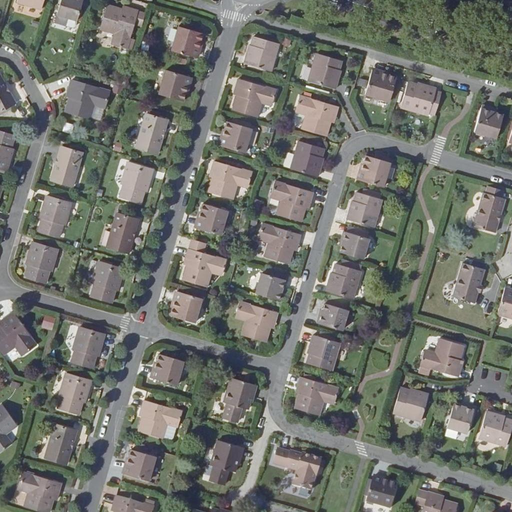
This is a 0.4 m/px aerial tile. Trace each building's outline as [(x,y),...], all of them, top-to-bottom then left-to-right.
[(18,0),(17,3),(41,10),(42,9),(44,0),(18,0)] [(50,0),(44,0),(42,9),(47,11),(50,0)] [(80,11),(83,0),(62,0),(55,23),(66,27),(68,19),(77,22),(78,21),(80,11)] [(129,9),(128,14),(124,13),(124,11),(108,6),(100,30),(114,35),(111,45),(128,50),(128,49),(129,47),(133,48),(135,41),(131,39),(135,25),(142,27),(146,14),(139,12),(129,9)] [(197,59),(204,35),(183,29),(179,27),(172,52),(197,59)] [(271,73),(279,45),(254,38),(251,47),(250,46),(245,65),(271,73)] [(333,89),(338,71),(337,71),(339,63),(314,55),(306,82),(333,89)] [(166,71),(159,95),(184,103),(191,78),(166,71)] [(387,101),(394,78),(370,71),(364,94),(387,101)] [(0,112),(15,104),(0,75),(0,112)] [(257,118),(261,105),(271,108),(275,91),(239,80),(234,96),(237,97),(233,112),(257,118)] [(109,92),(72,81),(67,97),(70,98),(66,113),(90,120),(94,107),(104,110),(109,92)] [(399,107),(426,115),(427,112),(434,114),(440,93),(433,91),(434,88),(415,83),(414,84),(406,82),(399,107)] [(331,124),(336,108),(298,97),(293,113),(304,116),(301,129),(324,136),(328,123),(331,124)] [(497,113),(498,109),(482,105),(474,133),(497,139),(503,115),(497,113)] [(158,155),(168,121),(146,115),(136,148),(158,155)] [(71,133),(73,124),(66,122),(63,131),(71,133)] [(219,147),(245,154),(252,130),(227,122),(219,147)] [(7,172),(14,150),(11,149),(14,137),(0,132),(0,173),(6,175),(7,172)] [(316,177),(322,158),(320,158),(322,150),(297,143),(289,170),(316,177)] [(73,187),(83,154),(61,147),(51,181),(73,187)] [(388,158),(375,154),(373,159),(364,156),(358,179),(382,186),(389,163),(387,163),(388,158)] [(141,205),(145,192),(146,193),(153,170),(128,162),(121,185),(124,186),(120,199),(141,205)] [(209,194),(233,201),(237,187),(246,189),(251,173),(214,162),(210,178),(213,179),(209,194)] [(276,215),(301,222),(305,209),(307,209),(312,193),(274,182),(269,198),(280,202),(276,215)] [(502,215),(506,198),(503,197),(505,191),(489,187),(487,193),(484,192),(474,227),(480,228),(480,231),(489,233),(490,231),(497,233),(500,222),(503,223),(505,216),(502,215)] [(368,196),(362,194),(356,192),(354,201),(352,201),(347,219),(373,227),(381,200),(379,199),(381,195),(370,192),(368,196)] [(59,239),(63,226),(65,226),(72,203),(46,196),(40,218),(42,219),(38,232),(59,239)] [(228,212),(203,205),(196,228),(221,236),(228,212)] [(129,254),(138,220),(117,214),(107,247),(129,254)] [(264,257),(288,264),(293,251),(295,252),(300,236),(262,224),(257,240),(268,244),(264,257)] [(340,251),(363,258),(369,239),(343,232),(339,245),(342,245),(340,251)] [(189,250),(184,266),(187,267),(183,281),(207,288),(211,274),(221,277),(226,261),(203,254),(206,244),(192,240),(189,250)] [(25,278),(46,284),(50,272),(52,272),(58,250),(33,242),(26,265),(29,266),(25,278)] [(112,304),(115,291),(118,292),(124,269),(99,261),(92,284),(94,285),(91,298),(112,304)] [(476,303),(479,292),(481,293),(483,286),(480,285),(485,269),(463,263),(453,296),(459,298),(458,301),(468,303),(469,301),(476,303)] [(336,264),(333,273),(331,272),(326,290),(353,298),(361,271),(336,264)] [(279,300),(281,294),(284,294),(287,282),(280,280),(282,275),(263,269),(262,274),(261,274),(255,293),(279,300)] [(511,289),(505,288),(497,315),(511,319),(511,289)] [(169,316),(195,323),(202,299),(177,292),(169,316)] [(342,330),(348,310),(347,310),(348,306),(333,301),(332,305),(326,304),(325,303),(323,310),(321,309),(317,323),(342,330)] [(278,314),(240,303),(235,319),(246,322),(242,336),(266,343),(270,329),(273,330),(278,314)] [(36,346),(13,314),(5,320),(7,323),(0,327),(0,350),(4,356),(18,346),(25,355),(36,346)] [(44,315),(41,327),(53,330),(56,317),(44,315)] [(105,334),(80,327),(73,350),(75,351),(71,363),(92,369),(96,357),(98,357),(105,334)] [(333,370),(340,344),(339,343),(340,338),(321,333),(319,338),(313,336),(308,354),(310,354),(307,363),(333,370)] [(440,338),(436,352),(425,349),(421,365),(422,366),(420,370),(430,373),(431,368),(459,377),(463,361),(460,360),(464,346),(440,338)] [(159,355),(151,378),(176,385),(183,362),(159,355)] [(58,410),(79,416),(83,403),(84,403),(92,380),(66,373),(59,396),(62,397),(58,410)] [(253,399),(257,386),(231,378),(224,403),(227,404),(223,418),(237,423),(242,409),(248,410),(251,399),(253,399)] [(319,416),(323,403),(333,406),(338,389),(301,378),(296,394),(299,395),(295,409),(319,416)] [(393,413),(421,421),(429,394),(410,389),(410,390),(400,387),(393,413)] [(181,412),(144,401),(140,417),(143,418),(139,432),(163,439),(167,426),(176,429),(181,412)] [(467,434),(474,410),(454,404),(447,428),(467,434)] [(0,452),(9,446),(3,438),(17,427),(2,407),(0,408),(0,452)] [(479,439),(506,447),(511,427),(511,420),(505,419),(505,417),(487,411),(479,439)] [(67,465),(76,431),(55,425),(45,459),(67,465)] [(224,486),(228,471),(235,473),(238,461),(240,461),(244,449),(218,440),(210,466),(214,467),(209,482),(224,486)] [(301,455),(290,451),(289,453),(277,449),(273,464),(296,471),(292,486),(311,491),(321,459),(302,453),(301,455)] [(124,474),(148,482),(155,457),(131,450),(124,474)] [(40,511),(49,511),(53,500),(56,501),(61,484),(23,472),(18,491),(28,494),(25,507),(40,511)] [(390,509),(397,484),(373,476),(366,502),(390,509)] [(168,492),(166,499),(173,501),(175,494),(168,492)] [(455,511),(458,506),(443,501),(444,498),(428,493),(422,511),(455,511)] [(152,511),(154,507),(117,496),(112,511),(152,511)]
